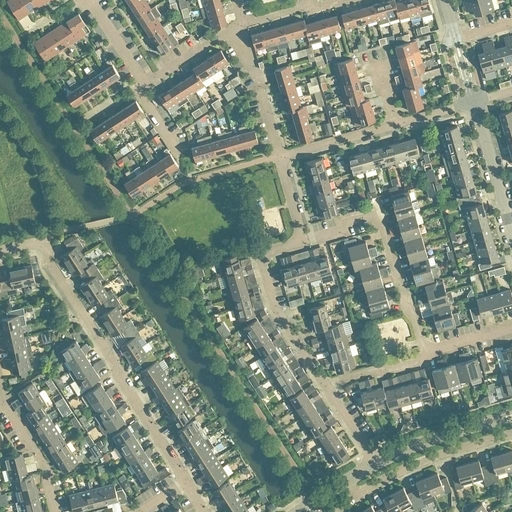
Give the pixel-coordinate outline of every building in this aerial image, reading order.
[(27,13),(18,0),(9,0),(7,2),(18,19),(27,13)] [(36,8),(31,0),(18,0),(27,13),(36,8)] [(138,17),(151,8),(145,0),(143,0),(132,8),(138,17)] [(399,18),(397,14),(398,13),(395,3),(396,3),(394,0),(388,0),(383,2),(389,21),(399,18)] [(410,15),(406,0),(396,3),(395,3),(398,13),(397,14),(399,18),(410,15)] [(421,17),(416,0),(406,0),(410,15),(412,20),(421,17)] [(432,14),(431,9),(428,0),(416,0),(421,17),(432,14)] [(494,10),(491,0),(484,0),(464,6),(466,11),(474,9),(475,15),(494,10)] [(185,1),(179,2),(181,9),(188,7),(185,1)] [(203,19),(209,17),(224,13),(221,2),(206,7),(200,8),(203,19)] [(389,21),(383,2),(373,5),(377,19),(379,24),(389,21)] [(377,19),(373,5),(363,8),(367,22),(377,19)] [(144,26),(156,17),(160,15),(154,6),(151,8),(138,17),(144,26)] [(367,22),(363,8),(352,11),(356,25),(367,22)] [(510,10),(499,12),(500,19),(511,17),(510,10)] [(356,25),(352,11),(341,14),(346,29),(356,25)] [(191,20),(189,12),(182,13),(183,17),(185,22),(191,20)] [(90,31),(79,13),(70,19),(81,37),(90,31)] [(227,23),(224,13),(209,17),(212,28),(227,23)] [(341,30),(336,15),(326,18),(330,33),(341,30)] [(162,26),(156,17),(144,26),(149,35),(162,26)] [(330,33),(326,18),(315,21),(320,36),(330,33)] [(81,37),(70,19),(61,25),(72,43),(81,37)] [(320,36),(315,21),(305,24),(304,19),(304,20),(309,39),(311,44),(321,41),(320,36)] [(309,39),(304,20),(293,23),(297,37),(307,35),(309,39)] [(297,37),(293,23),(283,26),(287,40),(297,37)] [(72,43),(61,25),(52,31),(63,48),(72,43)] [(168,36),(162,26),(149,35),(155,44),(168,36)] [(287,40),(283,26),(272,29),(277,43),(287,40)] [(417,35),(426,32),(424,26),(415,28),(417,35)] [(278,48),(277,43),(272,29),(262,32),(266,46),(267,51),(278,48)] [(63,48),(52,31),(43,37),(54,54),(63,48)] [(266,46),(262,32),(251,35),(255,49),(266,46)] [(397,43),(406,41),(404,35),(395,37),(397,43)] [(174,45),(168,36),(155,44),(162,53),(174,45)] [(511,64),(511,46),(509,36),(504,38),(506,45),(500,47),(506,66),(511,64)] [(54,54),(43,37),(34,43),(45,60),(54,54)] [(416,40),(410,42),(395,46),(399,57),(419,51),(416,40)] [(506,66),(500,47),(495,48),(493,41),(487,42),(495,69),(506,66)] [(175,46),(179,54),(189,50),(185,42),(175,46)] [(495,69),(487,42),(482,44),(484,52),(478,53),(483,72),(495,69)] [(363,50),(362,43),(357,45),(358,48),(352,49),(353,53),(363,50)] [(229,63),(221,50),(211,56),(220,69),(229,63)] [(422,61),(419,51),(399,57),(401,67),(422,61)] [(220,69),(211,56),(202,62),(211,75),(220,69)] [(356,69),(353,58),(334,64),(337,74),(356,69)] [(121,77),(112,64),(109,59),(106,61),(106,62),(109,67),(103,70),(111,83),(121,77)] [(425,72),(422,61),(401,67),(404,77),(419,73),(425,72)] [(211,75),(202,62),(193,68),(195,72),(196,72),(202,81),(202,80),(211,75)] [(292,76),(289,65),(275,69),(278,80),(292,76)] [(359,79),(356,69),(337,74),(340,85),(359,79)] [(111,83),(103,70),(97,74),(94,70),(93,70),(91,71),(102,89),(111,83)] [(102,89),(91,71),(88,73),(88,74),(91,78),(85,82),(93,95),(102,89)] [(205,84),(202,80),(202,81),(196,72),(195,72),(187,78),(195,91),(205,84)] [(422,84),(419,73),(404,77),(407,87),(407,88),(417,85),(422,84)] [(228,81),(229,83),(232,88),(242,82),(237,75),(228,81)] [(295,86),(292,76),(278,80),(281,90),(295,86)] [(195,91),(187,78),(178,84),(186,96),(195,91)] [(362,90),(359,79),(340,85),(343,95),(362,90)] [(93,95),(85,82),(79,86),(76,82),(75,81),(72,83),(84,101),(93,95)] [(84,101),(72,83),(70,84),(70,86),(72,90),(66,94),(75,107),(84,101)] [(188,100),(186,96),(178,84),(169,89),(179,106),(188,100)] [(245,89),(242,85),(236,89),(239,93),(245,89)] [(420,95),(418,86),(417,85),(407,88),(407,87),(403,89),(406,99),(420,95)] [(298,97),(295,86),(281,90),(284,101),(298,97)] [(229,91),(224,94),(228,101),(237,95),(232,88),(229,91)] [(179,106),(169,89),(159,96),(170,113),(180,107),(179,106)] [(355,103),(365,100),(362,90),(343,95),(346,106),(349,105),(350,105),(353,104),(355,103)] [(423,106),(420,95),(406,99),(409,110),(423,106)] [(301,107),(298,97),(284,101),(287,112),(291,110),(301,107)] [(365,100),(355,103),(353,104),(350,105),(349,105),(352,115),(358,113),(372,109),(369,98),(365,100)] [(144,113),(136,100),(126,106),(135,119),(144,113)] [(309,116),(306,105),(301,107),(291,110),(294,120),(306,117),(307,117),(309,116)] [(135,119),(126,106),(117,112),(125,125),(135,119)] [(218,106),(215,109),(218,115),(223,111),(220,106),(218,106)] [(375,120),(372,109),(358,113),(352,115),(355,126),(375,120)] [(511,120),(511,109),(499,113),(502,123),(511,120)] [(125,125),(117,112),(108,118),(116,131),(125,125)] [(308,123),(307,117),(306,117),(294,120),(292,121),(295,131),(315,125),(315,123),(313,122),(308,123)] [(116,131),(108,118),(99,124),(107,137),(116,131)] [(200,118),(196,120),(198,127),(208,125),(206,120),(201,122),(200,118)] [(511,131),(511,120),(502,123),(505,133),(511,131)] [(329,122),(323,124),(325,131),(331,129),(329,122)] [(107,137),(99,124),(90,130),(98,143),(107,137)] [(259,144),(254,129),(247,131),(246,126),(245,125),(242,126),(248,147),(259,144)] [(313,138),(311,131),(315,130),(316,128),(315,125),(295,131),(298,142),(313,138)] [(460,137),(457,125),(439,130),(443,142),(460,137)] [(248,147),(242,126),(239,127),(238,128),(240,133),(233,135),(237,150),(248,147)] [(237,150),(233,135),(227,137),(225,132),(224,131),(221,132),(227,153),(237,150)] [(227,153),(221,132),(218,133),(218,134),(219,139),(212,141),(217,156),(227,153)] [(417,136),(421,148),(427,146),(424,135),(417,136)] [(154,145),(160,141),(157,136),(151,139),(154,145)] [(217,156),(212,141),(206,143),(205,138),(203,137),(200,138),(206,159),(217,156)] [(420,155),(415,137),(403,141),(408,158),(420,155)] [(463,148),(460,137),(443,142),(446,153),(463,148)] [(206,159),(200,138),(198,139),(197,140),(198,145),(191,147),(196,162),(206,159)] [(408,158),(403,141),(392,144),(397,162),(408,158)] [(399,167),(397,162),(392,144),(381,147),(386,165),(395,162),(396,167),(399,167)] [(386,165),(381,147),(370,150),(376,168),(386,165)] [(178,166),(170,153),(167,148),(164,150),(164,151),(166,156),(161,159),(169,172),(178,166)] [(467,159),(463,148),(446,153),(442,154),(445,165),(449,164),(467,159)] [(376,168),(370,150),(360,153),(365,171),(376,168)] [(337,165),(339,165),(347,163),(344,151),(334,154),(337,165)] [(365,171),(360,153),(348,157),(353,174),(365,171)] [(169,172),(161,159),(156,162),(151,155),(147,158),(148,160),(160,178),(169,172)] [(326,168),(322,157),(304,162),(307,174),(326,168)] [(121,158),(117,161),(120,166),(125,163),(121,158)] [(452,175),(470,170),(467,159),(449,164),(452,175)] [(160,178),(148,160),(146,162),(146,163),(148,167),(143,171),(151,184),(160,178)] [(151,184),(143,171),(139,166),(134,169),(134,171),(133,170),(130,172),(142,190),(151,184)] [(329,179),(326,168),(307,174),(310,185),(329,179)] [(142,190),(130,172),(129,170),(125,173),(129,180),(124,183),(132,196),(142,190)] [(473,181),(470,170),(452,175),(455,186),(473,181)] [(332,190),(329,179),(310,185),(314,196),(332,190)] [(375,192),(372,180),(367,181),(369,186),(370,193),(375,192)] [(476,192),(473,181),(455,186),(458,197),(456,198),(458,203),(469,200),(468,194),(476,192)] [(335,201),(332,190),(314,196),(317,206),(335,201)] [(412,202),(408,190),(391,195),(393,203),(385,205),(386,209),(412,202)] [(338,212),(337,207),(339,206),(339,207),(353,203),(358,201),(356,195),(335,201),(317,206),(320,218),(338,212)] [(415,213),(421,211),(418,200),(412,202),(386,209),(388,213),(395,211),(397,218),(415,213)] [(485,214),(482,203),(471,206),(469,200),(458,203),(459,209),(465,208),(468,219),(485,214)] [(418,224),(415,213),(397,218),(399,224),(391,227),(393,231),(418,224)] [(489,225),(485,214),(468,219),(471,230),(489,225)] [(421,235),(418,224),(393,231),(394,235),(402,233),(403,240),(421,235)] [(492,236),(489,225),(471,230),(474,241),(492,236)] [(74,233),(63,241),(66,245),(77,238),(74,233)] [(367,244),(373,242),(371,234),(365,236),(367,244)] [(424,246),(421,235),(403,240),(405,246),(398,249),(399,253),(424,246)] [(495,247),(492,236),(474,241),(477,252),(495,247)] [(83,247),(77,238),(66,245),(69,250),(61,256),(67,266),(83,256),(79,250),(83,247)] [(377,251),(375,246),(368,249),(366,241),(357,244),(355,238),(344,241),(346,247),(348,247),(351,258),(377,251)] [(427,257),(424,246),(399,253),(400,257),(408,255),(410,262),(427,257)] [(498,258),(495,247),(477,252),(480,263),(478,264),(480,270),(491,266),(490,261),(498,258)] [(372,263),(370,257),(378,255),(377,251),(351,258),(355,270),(359,268),(372,264),(372,263)] [(242,271),(239,259),(237,260),(236,255),(219,260),(224,276),(242,271)] [(97,268),(91,259),(87,261),(83,256),(67,266),(74,276),(82,270),(86,275),(97,268)] [(332,274),(327,256),(316,259),(321,278),(332,274)] [(463,264),(471,260),(469,256),(461,260),(463,264)] [(431,268),(427,257),(410,262),(412,268),(404,271),(405,275),(425,269),(431,268)] [(321,278),(316,259),(305,262),(310,281),(321,278)] [(310,281),(305,262),(294,266),(299,284),(310,281)] [(357,280),(362,279),(388,271),(386,267),(379,269),(377,262),(372,263),(372,264),(359,268),(355,270),(354,270),(357,280)] [(43,287),(40,273),(34,275),(31,265),(20,267),(24,286),(31,284),(32,289),(43,287)] [(199,265),(193,267),(196,277),(202,276),(199,265)] [(299,284),(294,266),(282,269),(285,279),(288,287),(299,284)] [(435,266),(431,268),(425,269),(405,275),(406,279),(414,277),(416,284),(434,279),(434,278),(438,276),(435,266)] [(504,266),(493,269),(492,269),(494,274),(494,277),(506,273),(504,266)] [(24,286),(20,267),(8,270),(10,280),(4,281),(7,295),(18,292),(17,287),(24,286)] [(103,286),(99,280),(103,277),(97,268),(86,275),(89,280),(80,286),(87,296),(103,286)] [(245,282),(242,271),(224,276),(227,287),(245,282)] [(383,284),(381,278),(389,276),(388,271),(362,279),(365,289),(383,284)] [(420,299),(446,291),(443,280),(425,285),(427,292),(419,294),(420,299)] [(248,293),(245,282),(227,287),(230,298),(248,293)] [(394,293),(393,289),(385,291),(383,284),(365,289),(368,300),(391,294),(394,293)] [(117,298),(111,289),(106,292),(103,286),(87,296),(93,306),(102,300),(105,305),(117,298)] [(511,307),(511,295),(510,289),(499,292),(504,310),(511,307)] [(431,308),(449,302),(454,301),(451,290),(446,291),(420,299),(417,300),(418,304),(429,301),(431,308)] [(504,310),(499,292),(488,295),(493,313),(504,310)] [(251,304),(248,293),(230,298),(233,309),(251,304)] [(383,315),(381,309),(389,307),(387,300),(395,297),(394,293),(391,294),(368,300),(372,312),(369,312),(371,318),(383,315)] [(337,313),(340,312),(346,310),(342,295),(337,296),(339,304),(338,305),(339,308),(335,309),(337,313)] [(493,313),(488,295),(476,299),(481,316),(493,313)] [(122,316),(118,310),(123,307),(117,298),(105,305),(108,311),(100,316),(106,326),(122,316)] [(324,301),(306,306),(307,309),(325,304),(324,301)] [(452,313),(449,302),(431,308),(433,314),(425,316),(427,321),(452,313)] [(255,315),(251,304),(233,309),(236,320),(251,316),(255,315)] [(328,315),(325,304),(307,309),(310,320),(328,315)] [(26,324),(24,314),(25,314),(23,307),(6,311),(8,317),(1,319),(4,330),(21,326),(21,325),(26,324)] [(470,309),(474,320),(480,319),(476,307),(470,309)] [(469,309),(460,311),(462,319),(470,318),(469,309)] [(457,312),(452,313),(427,321),(428,325),(436,323),(438,330),(460,323),(457,312)] [(331,326),(328,315),(310,320),(313,332),(324,328),(331,326)] [(135,326),(130,319),(126,322),(122,316),(106,326),(113,336),(121,331),(125,336),(136,328),(135,326)] [(243,327),(254,320),(251,316),(240,323),(243,327)] [(247,338),(263,328),(257,318),(254,320),(243,327),(241,329),(247,338)] [(327,339),(345,334),(342,322),(331,326),(324,328),(327,339)] [(229,333),(223,324),(217,328),(223,337),(229,333)] [(24,336),(21,326),(4,330),(5,337),(0,337),(0,340),(0,341),(24,336)] [(142,346),(138,340),(142,337),(138,331),(136,328),(125,336),(128,341),(119,347),(126,356),(142,346)] [(253,348),(270,338),(263,328),(247,338),(253,348)] [(349,345),(345,334),(327,339),(330,350),(349,345)] [(29,335),(24,336),(0,341),(1,345),(7,344),(8,351),(31,346),(29,335)] [(260,357),(276,347),(270,338),(253,348),(260,357)] [(67,360),(87,347),(85,344),(80,347),(76,340),(70,344),(67,339),(55,346),(59,352),(61,351),(67,360)] [(511,358),(511,342),(500,346),(504,361),(511,358)] [(332,357),(333,361),(352,356),(349,345),(330,350),(332,357)] [(33,356),(31,346),(8,351),(10,358),(4,359),(5,362),(28,357),(33,356)] [(156,359),(150,349),(146,352),(142,346),(126,356),(132,366),(141,361),(144,366),(156,359)] [(87,347),(67,360),(73,369),(88,359),(84,353),(89,350),(87,347)] [(266,367),(282,357),(276,347),(260,357),(266,367)] [(470,359),(467,351),(463,353),(470,378),(472,384),(482,382),(480,375),(482,375),(477,357),(470,359)] [(470,378),(463,353),(459,354),(461,362),(454,364),(459,381),(470,378)] [(479,355),(483,367),(489,365),(485,354),(479,355)] [(382,365),(395,364),(395,355),(381,356),(382,365)] [(241,356),(236,359),(242,369),(248,365),(241,356)] [(352,356),(333,361),(337,372),(355,367),(352,356)] [(31,368),(28,357),(5,362),(6,366),(12,365),(13,372),(16,372),(17,376),(27,374),(25,370),(31,368)] [(272,377),(288,366),(282,357),(266,367),(272,377)] [(459,381),(454,364),(448,365),(446,358),(441,359),(449,384),(450,390),(461,387),(459,381)] [(69,371),(75,380),(99,365),(97,362),(92,365),(88,359),(73,369),(69,371)] [(449,384),(441,359),(437,360),(439,368),(432,370),(439,393),(450,390),(449,384)] [(143,383),(163,370),(157,360),(142,370),(146,377),(141,380),(143,383)] [(100,378),(96,371),(101,368),(99,365),(75,380),(81,390),(85,387),(95,381),(100,378)] [(278,386),(294,376),(288,366),(272,377),(278,386)] [(154,389),(169,379),(163,370),(143,383),(145,386),(150,383),(154,389)] [(511,382),(511,370),(507,371),(503,372),(506,384),(511,382)] [(139,374),(130,375),(131,383),(139,383),(139,374)] [(285,396),(301,386),(294,376),(278,386),(285,396)] [(422,400),(433,397),(431,388),(428,378),(417,382),(418,384),(422,400)] [(175,388),(169,379),(154,389),(158,395),(153,398),(155,401),(175,388)] [(98,386),(95,381),(85,387),(88,392),(98,386)] [(23,402),(39,392),(33,382),(17,392),(23,402)] [(422,400),(418,384),(417,382),(406,385),(411,403),(422,400)] [(503,397),(511,394),(511,382),(506,384),(500,385),(503,397)] [(98,386),(88,392),(81,396),(88,406),(92,403),(112,390),(110,387),(105,390),(101,384),(98,386)] [(411,403),(406,385),(395,388),(400,406),(411,403)] [(166,407),(187,393),(186,392),(183,394),(178,386),(175,388),(155,401),(157,404),(162,401),(166,407)] [(388,405),(384,391),(383,386),(372,390),(377,408),(388,405)] [(372,390),(367,391),(367,388),(351,392),(361,407),(364,406),(366,411),(377,408),(372,390)] [(395,388),(384,391),(388,405),(389,409),(400,406),(395,388)] [(293,409),(309,399),(303,389),(287,399),(293,409)] [(113,402),(109,396),(114,393),(112,390),(92,403),(98,412),(113,402)] [(41,405),(45,402),(39,392),(23,402),(29,412),(30,412),(41,404),(41,405)] [(166,419),(190,404),(185,396),(187,394),(187,393),(166,407),(170,413),(164,416),(166,419)] [(58,407),(61,405),(65,402),(62,397),(55,402),(58,407)] [(299,419),(315,408),(309,399),(293,409),(299,419)] [(32,424),(47,414),(44,408),(48,406),(45,402),(41,405),(41,404),(30,412),(29,412),(25,414),(32,424)] [(61,405),(58,407),(61,412),(69,407),(65,402),(61,405)] [(104,421),(124,408),(122,405),(117,408),(113,402),(98,412),(104,421)] [(178,425),(193,416),(196,414),(190,404),(166,419),(168,422),(173,419),(178,425)] [(124,408),(104,421),(98,425),(104,434),(105,434),(125,421),(121,414),(126,411),(124,408)] [(306,428),(322,418),(315,408),(299,419),(306,428)] [(38,434),(54,424),(47,414),(32,424),(38,434)] [(70,420),(73,424),(78,421),(75,416),(70,420)] [(315,436),(328,428),(328,427),(322,418),(306,428),(312,438),(315,436)] [(418,418),(415,419),(418,426),(425,424),(424,421),(418,418)] [(202,428),(196,419),(177,431),(182,437),(177,440),(179,443),(199,430),(202,428)] [(81,426),(78,421),(73,424),(76,429),(81,426)] [(111,433),(126,423),(125,421),(105,434),(106,437),(111,433)] [(113,435),(128,425),(126,423),(111,433),(113,435)] [(44,443),(60,433),(54,424),(38,434),(44,443)] [(119,445),(139,432),(137,429),(132,432),(128,425),(113,435),(119,445)] [(321,446),(337,435),(331,425),(328,427),(328,428),(315,436),(321,446)] [(179,443),(181,446),(186,443),(189,449),(205,439),(208,437),(202,428),(199,430),(179,443)] [(299,434),(303,440),(308,437),(304,431),(299,434)] [(139,432),(119,445),(113,449),(119,458),(125,454),(140,444),(136,438),(141,435),(139,432)] [(50,453),(66,443),(60,433),(44,443),(50,453)] [(84,438),(87,443),(92,440),(88,435),(84,438)] [(322,458),(327,455),(343,445),(337,435),(321,446),(325,452),(320,455),(322,458)] [(190,462),(210,448),(214,446),(208,437),(205,439),(189,449),(193,455),(188,458),(190,462)] [(95,445),(92,440),(87,443),(90,448),(95,445)] [(105,452),(109,450),(107,447),(108,443),(104,442),(103,446),(100,448),(103,452),(105,452)] [(57,462),(72,452),(66,443),(50,453),(57,462)] [(131,463),(151,450),(149,447),(144,450),(140,444),(125,454),(131,463)] [(334,465),(350,455),(343,445),(327,455),(334,465)] [(201,467),(216,458),(210,448),(190,462),(192,465),(197,461),(201,467)] [(151,450),(131,463),(137,472),(152,462),(148,456),(153,453),(151,450)] [(511,450),(502,453),(507,470),(511,468),(511,450)] [(63,472),(78,462),(72,452),(57,462),(63,472)] [(25,464),(22,453),(4,458),(7,469),(25,464)] [(498,481),(496,473),(507,470),(502,453),(491,456),(493,466),(487,468),(492,483),(498,481)] [(202,480),(222,467),(216,458),(201,467),(205,473),(200,477),(202,480)] [(492,483),(487,468),(481,469),(479,460),(467,463),(472,480),(483,477),(485,485),(492,483)] [(156,480),(152,475),(158,472),(152,462),(137,472),(143,481),(140,482),(144,488),(156,480)] [(463,487),(461,483),(472,480),(467,463),(456,466),(459,476),(452,478),(456,489),(463,487)] [(28,475),(25,464),(7,469),(10,480),(15,479),(28,475)] [(103,464),(97,466),(98,473),(105,472),(103,464)] [(213,486),(228,476),(222,467),(202,480),(204,483),(209,479),(213,486)] [(452,491),(447,479),(441,482),(437,473),(426,477),(433,494),(443,490),(445,493),(452,491)] [(35,485),(33,474),(32,474),(28,475),(15,479),(18,490),(35,485)] [(435,499),(433,494),(426,477),(416,482),(419,491),(413,493),(420,508),(426,505),(425,503),(435,499)] [(215,503),(235,490),(229,481),(214,490),(218,497),(213,500),(215,503)] [(115,490),(114,483),(101,486),(105,504),(119,501),(120,504),(127,502),(125,494),(122,489),(115,490)] [(20,501),(38,496),(35,485),(18,490),(20,501)] [(105,504),(101,486),(90,489),(95,507),(105,504)] [(420,508),(413,493),(408,496),(403,487),(393,493),(401,508),(411,503),(415,510),(420,508)] [(95,507),(90,489),(80,492),(85,510),(95,507)] [(241,499),(235,490),(215,503),(217,506),(222,503),(226,509),(241,499)] [(75,511),(85,510),(80,492),(69,495),(73,511),(75,511)] [(403,511),(401,508),(393,493),(383,498),(387,507),(382,510),(382,511),(403,511)] [(18,511),(22,511),(23,511),(41,507),(38,496),(20,501),(15,502),(18,511)] [(241,511),(247,508),(241,499),(226,509),(227,511),(241,511)] [(488,511),(482,502),(476,506),(473,502),(467,504),(462,507),(462,509),(463,511),(488,511)]
